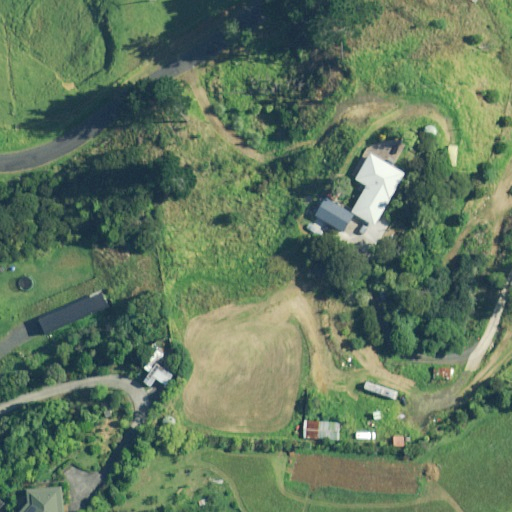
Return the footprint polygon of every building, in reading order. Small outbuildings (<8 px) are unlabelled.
[(408,174),(374,154),(360,179),(371,185),(356,212),(378,225),(408,174)] [(357,214),(330,197),(319,215),(345,232),(357,214)] [(107,307),(101,293),(40,319),(45,333),(107,307)] [(28,347),(37,344),(34,335),(39,333),(35,324),(22,329),(28,347)] [(66,511),(63,484),(28,488),(30,502),(20,511),(66,511)]
